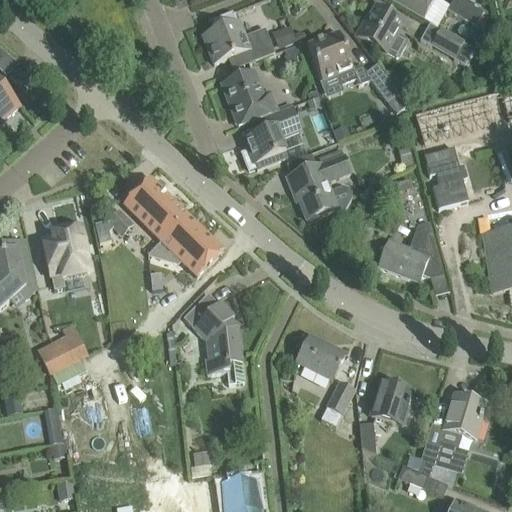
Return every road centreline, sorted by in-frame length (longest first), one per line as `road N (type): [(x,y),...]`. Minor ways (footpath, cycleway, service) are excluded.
road 1 (unclassified): [(511,351),(456,342),(369,311),(307,274),(103,99)]
road 2 (residential): [(207,145),(150,0)]
road 3 (residential): [(0,190),(103,99)]
road 4 (unclassified): [(103,99),(0,10)]
